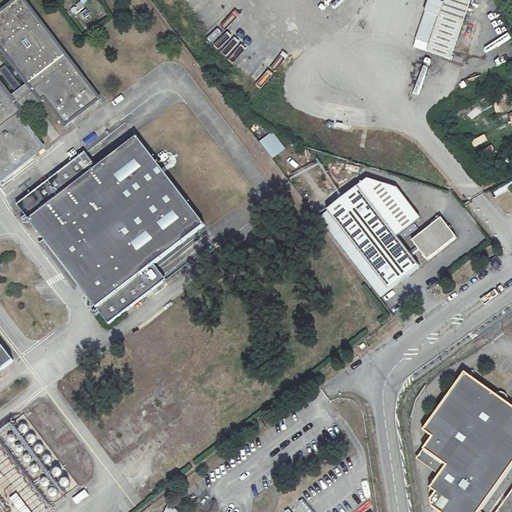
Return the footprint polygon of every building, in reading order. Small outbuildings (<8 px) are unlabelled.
[(22,84),(16,88),(11,92),(0,78),(0,178),(44,144),(20,114),(43,95),(65,122),(100,94),(23,0),(11,0),(0,9),(0,45),(27,80),(22,84)] [(444,0),(443,5),(441,10),(464,18),(469,0),(444,0)] [(89,8),(86,4),(79,10),(82,13),(89,8)] [(464,18),(441,10),(427,53),(448,61),(450,55),(464,18)] [(16,88),(22,84),(5,64),(0,69),(16,88)] [(268,158),(282,152),(275,133),(261,139),(268,158)] [(139,136),(100,167),(97,169),(84,154),(19,204),(52,247),(77,277),(111,322),(166,279),(154,265),(157,262),(208,223),(139,136)] [(88,151),(84,154),(97,169),(100,167),(98,164),(88,151)] [(414,257),(410,253),(398,237),(407,230),(384,200),(375,207),(359,188),(329,211),(390,289),(420,266),(414,257)] [(413,240),(418,246),(422,251),(429,259),(457,237),(442,218),(413,240)] [(422,251),(418,246),(410,253),(414,257),(422,251)] [(77,277),(52,247),(48,250),(71,281),(77,277)] [(169,277),(157,262),(154,265),(166,279),(169,277)] [(0,371),(14,360),(0,342),(0,371)] [(511,511),(511,490),(495,511),(478,511),(511,466),(511,408),(465,374),(422,432),(431,438),(422,451),(445,467),(428,489),(434,493),(429,500),(430,507),(436,511),(511,511)] [(29,511),(18,493),(9,498),(18,511),(29,511)] [(121,496),(114,501),(122,511),(125,511),(129,509),(121,496)]
